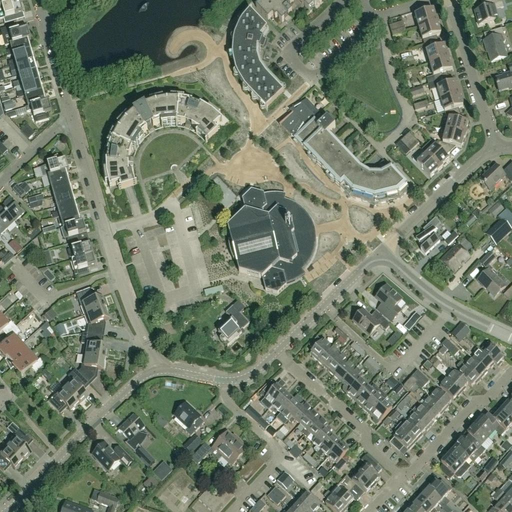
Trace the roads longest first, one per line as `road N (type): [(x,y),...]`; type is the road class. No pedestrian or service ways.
road 1 (tertiary): [(161,369),(141,377),(6,511)]
road 2 (residential): [(402,480),(365,443),(361,428),(275,351)]
road 3 (residential): [(229,511),(279,453),(226,398),(226,380)]
road 4 (residential): [(384,260),(397,235),(494,148)]
road 5 (residential): [(494,148),(447,0)]
road 6 (residential): [(402,480),(511,372)]
road 7 (tertiary): [(511,337),(452,308),(384,260)]
road 8 (residential): [(383,17),(388,62),(409,121),(380,150)]
road 9 (tertiary): [(384,260),(365,266),(275,351)]
road 10 (residential): [(13,266),(44,299),(116,271)]
